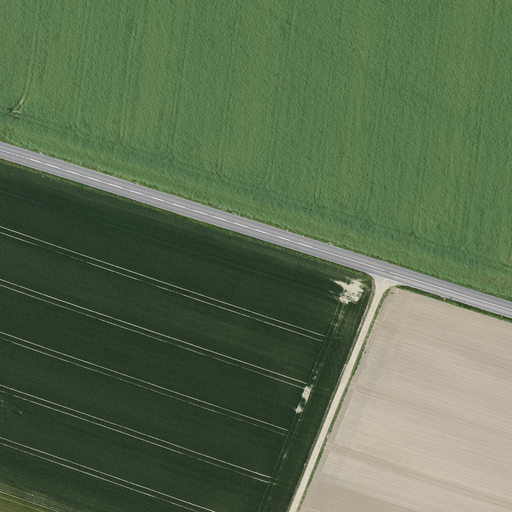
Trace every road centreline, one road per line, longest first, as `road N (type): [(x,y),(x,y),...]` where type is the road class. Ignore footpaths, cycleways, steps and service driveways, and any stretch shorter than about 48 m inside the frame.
road 1 (secondary): [(511,310),(0,150)]
road 2 (track): [(387,271),(290,511)]
